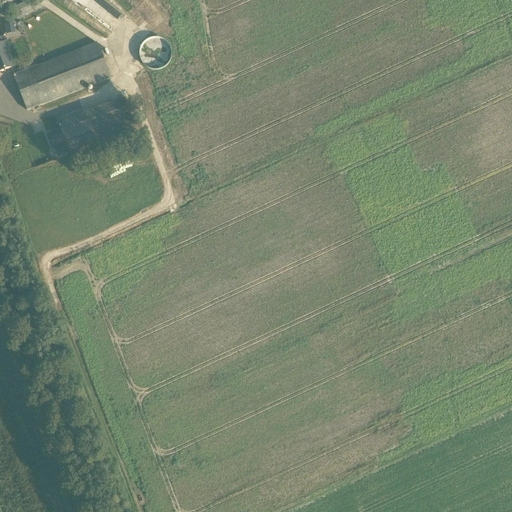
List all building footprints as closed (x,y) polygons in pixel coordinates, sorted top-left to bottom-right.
[(14,8),(16,13),(32,6),(30,0),(14,8)] [(15,33),(15,23),(6,24),(6,33),(15,33)] [(170,60),(172,54),(170,48),(167,43),(162,40),(156,38),(150,40),(145,43),(141,48),(140,54),(141,60),(145,66),(150,69),(156,70),(162,69),(167,66),(170,60)] [(0,72),(11,68),(6,53),(8,52),(5,44),(0,45),(0,72)] [(97,44),(14,76),(27,111),(110,78),(97,44)] [(49,136),(58,159),(134,129),(123,100),(84,116),(83,114),(58,124),(61,131),(49,136)]
